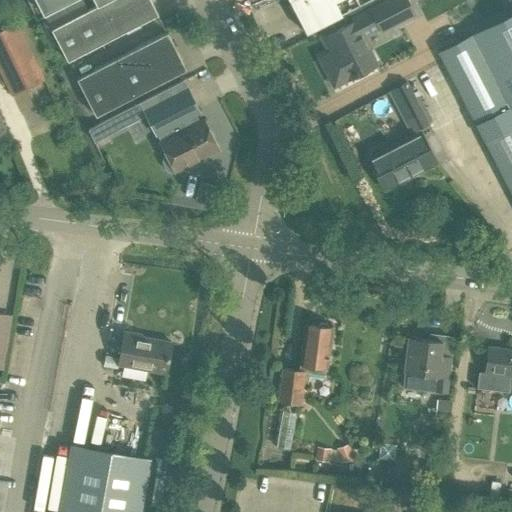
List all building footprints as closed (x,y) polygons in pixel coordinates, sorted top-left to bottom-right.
[(35,0),(43,14),(69,0),(93,0),(96,4),(104,0),(35,0)] [(67,61),(158,15),(150,0),(106,0),(87,10),(82,0),(78,0),(45,17),(67,61)] [(288,0),(306,33),(369,0),(288,0)] [(413,14),(406,0),(387,0),(370,9),(381,30),(413,14)] [(511,12),(439,51),(465,103),(511,193),(511,12)] [(0,71),(12,96),(44,80),(16,22),(0,30),(0,71)] [(334,86),(377,64),(355,22),(323,38),(330,52),(319,57),(334,86)] [(95,116),(186,69),(167,32),(76,79),(95,116)] [(193,117),(199,113),(187,88),(144,110),(157,135),(160,133),(163,140),(160,142),(167,155),(164,157),(162,161),(167,171),(171,172),(175,170),(218,149),(203,120),(196,124),(193,117)] [(428,122),(415,98),(403,104),(416,129),(428,122)] [(94,142),(147,115),(144,110),(139,102),(87,128),(94,142)] [(385,189),(435,162),(419,132),(369,158),(385,189)] [(301,405),(303,389),(307,389),(309,372),(325,374),(326,366),(327,366),(332,326),(305,323),(299,371),(283,369),(279,402),(301,405)] [(134,336),(135,334),(125,332),(118,365),(150,371),(151,368),(167,370),(172,343),(134,336)] [(440,355),(441,341),(408,337),(404,372),(402,388),(422,390),(423,385),(435,387),(434,392),(446,393),(450,356),(440,355)] [(478,372),(476,388),(496,391),(497,386),(505,387),(511,388),(511,349),(488,346),(485,373),(478,372)] [(451,402),(437,400),(435,417),(449,419),(451,402)] [(275,444),(291,447),(298,411),(283,408),(275,444)] [(58,511),(140,511),(150,460),(71,445),(58,511)] [(355,459),(349,445),(336,450),(337,451),(330,450),(317,447),(315,460),(328,462),(328,461),(342,464),(355,459)]
